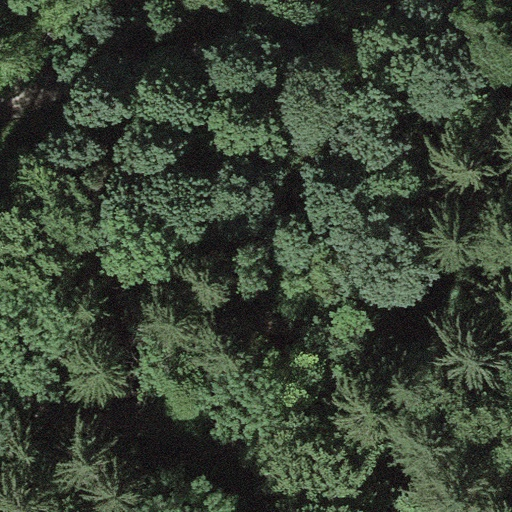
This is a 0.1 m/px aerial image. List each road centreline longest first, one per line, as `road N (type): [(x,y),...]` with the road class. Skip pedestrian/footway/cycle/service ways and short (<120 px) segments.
road 1 (track): [(0,94),(440,0)]
road 2 (track): [(0,393),(278,447),(399,511)]
